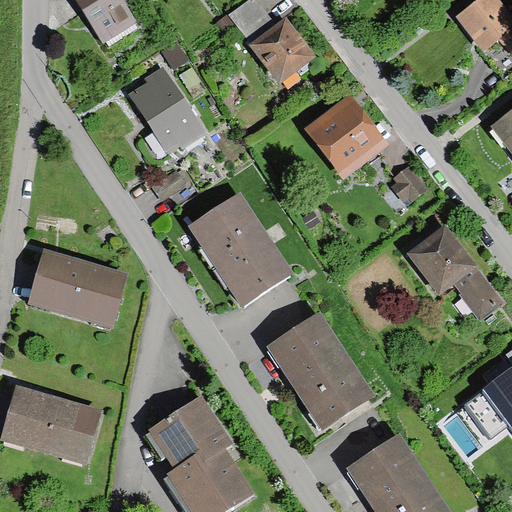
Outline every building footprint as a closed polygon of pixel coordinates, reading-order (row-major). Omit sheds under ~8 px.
[(77,0),(109,48),(138,29),(122,3),(126,0),(77,0)] [(253,0),(251,0),(230,17),(240,30),(263,12),(253,0)] [(511,74),(511,27),(490,0),(485,0),(461,19),(508,78),(511,74)] [(274,27),(263,12),(240,30),(254,49),(272,35),(269,31),(274,27)] [(312,62),(285,26),(272,35),(254,49),(281,85),(312,62)] [(199,126),(167,77),(133,100),(165,149),(199,126)] [(377,146),(349,109),(316,134),(344,171),(377,146)] [(511,115),(496,127),(511,148),(511,115)] [(425,192),(408,170),(396,179),(400,184),(393,188),(402,201),(409,196),(413,201),(425,192)] [(176,173),(153,189),(162,201),(185,185),(176,173)] [(291,278),(239,198),(192,228),(244,308),(291,278)] [(498,304),(444,233),(413,257),(440,292),(454,282),(481,317),(498,304)] [(125,281),(43,258),(31,302),(112,325),(125,281)] [(370,399),(318,320),(273,350),(324,429),(370,399)] [(511,370),(470,403),(486,423),(498,414),(511,431),(511,370)] [(98,417),(17,394),(4,438),(86,461),(98,417)] [(230,511),(253,496),(223,451),(231,446),(200,400),(150,433),(176,472),(169,477),(191,511),(230,511)] [(444,511),(398,441),(352,471),(379,511),(444,511)]
